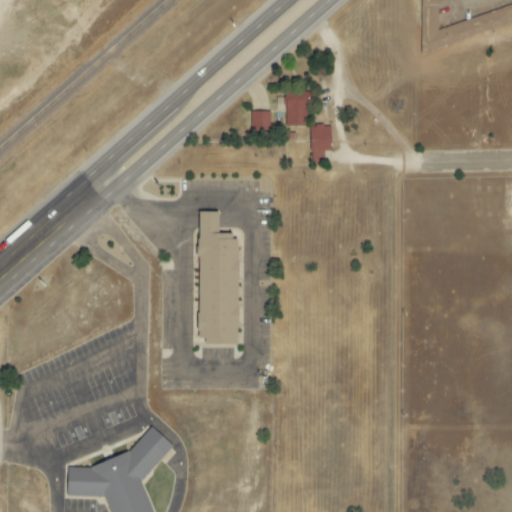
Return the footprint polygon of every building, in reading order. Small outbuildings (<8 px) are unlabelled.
[(511,5),(437,27),(437,0),(419,0),(419,46),(421,52),(427,52),(511,25),(511,5)] [(306,93),(283,94),(284,127),(307,126),(306,93)] [(249,131),(269,132),(270,112),(250,112),(249,131)] [(329,126),(310,127),(310,163),(323,162),(322,152),(330,152),(329,126)] [(196,211),(195,339),(203,339),(203,346),(235,347),(236,240),(230,240),(230,233),(217,233),(217,212),(196,211)] [(103,498),(107,511),(150,511),(140,484),(170,447),(150,429),(145,431),(127,453),(85,469),(65,468),(64,498),(103,498)]
